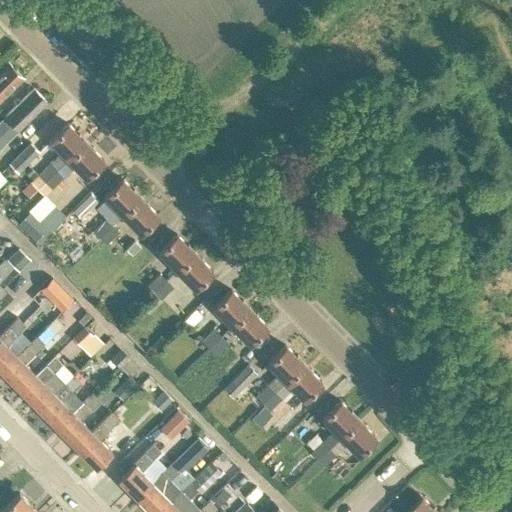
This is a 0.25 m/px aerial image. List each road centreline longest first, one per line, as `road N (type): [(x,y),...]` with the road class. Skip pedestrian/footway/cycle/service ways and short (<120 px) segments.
road 1 (residential): [(423,438),(0,8)]
road 2 (unknown): [(0,214),(304,511)]
road 3 (residential): [(92,511),(0,417)]
